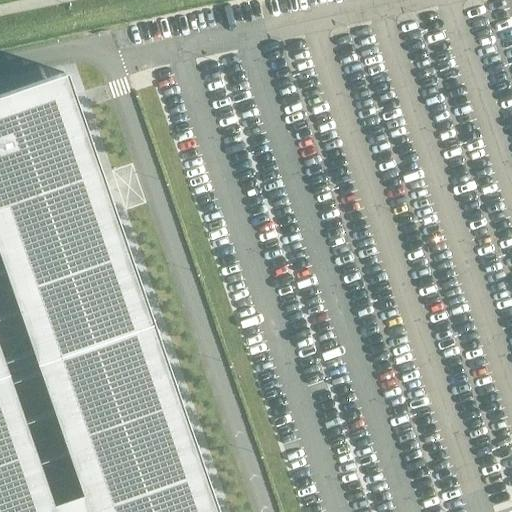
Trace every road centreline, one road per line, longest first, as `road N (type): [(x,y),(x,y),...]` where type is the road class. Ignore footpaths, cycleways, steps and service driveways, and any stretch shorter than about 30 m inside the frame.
road 1 (unknown): [(0,128),(18,147),(150,511)]
road 2 (unknown): [(511,459),(363,511)]
